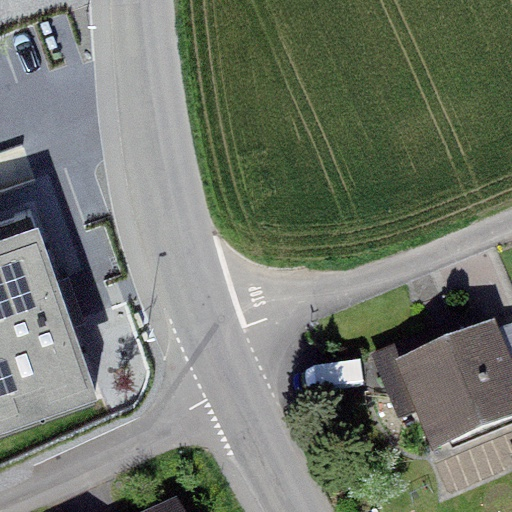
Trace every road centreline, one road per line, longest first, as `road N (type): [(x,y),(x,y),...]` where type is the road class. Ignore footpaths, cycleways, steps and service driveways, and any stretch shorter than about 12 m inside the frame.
road 1 (residential): [(126,0),(139,161),(162,260),(227,401)]
road 2 (track): [(511,221),(202,350)]
road 3 (residential): [(0,504),(227,401)]
road 4 (residential): [(227,401),(281,511)]
